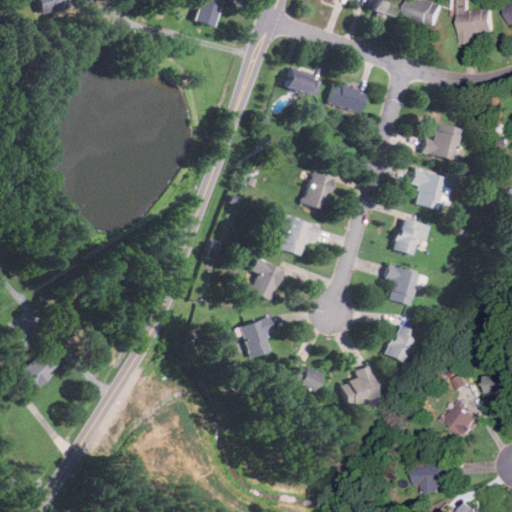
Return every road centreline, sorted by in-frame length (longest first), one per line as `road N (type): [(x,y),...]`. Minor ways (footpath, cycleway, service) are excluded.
road 1 (residential): [(254,55),(166,295),(34,511)]
road 2 (residential): [(404,65),(331,312)]
road 3 (residential): [(267,18),(436,76),(473,81),(511,73)]
